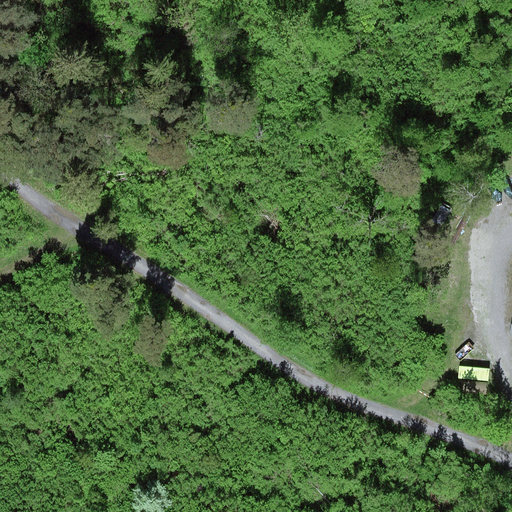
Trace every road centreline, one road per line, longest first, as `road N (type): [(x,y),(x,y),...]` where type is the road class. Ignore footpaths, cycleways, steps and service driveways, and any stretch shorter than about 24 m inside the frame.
road 1 (track): [(0,162),(289,366),(511,461)]
road 2 (track): [(511,376),(500,291),(511,235)]
